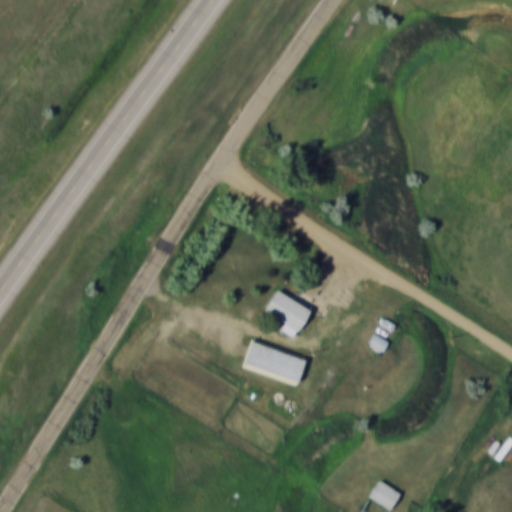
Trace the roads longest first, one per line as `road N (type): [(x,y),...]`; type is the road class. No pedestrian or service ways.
road 1 (residential): [(1,511),(330,0)]
road 2 (primary): [(213,0),(0,298)]
road 3 (residential): [(221,164),(511,354)]
